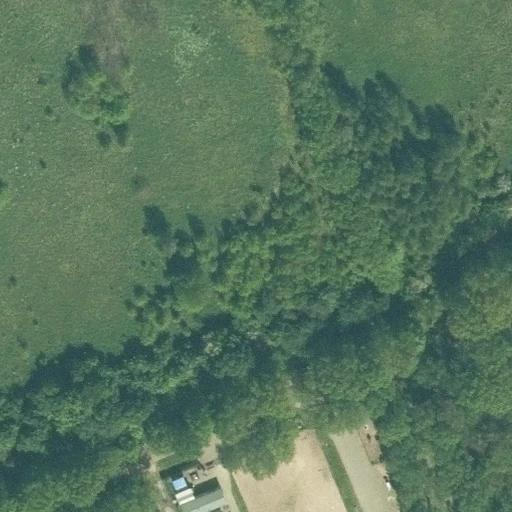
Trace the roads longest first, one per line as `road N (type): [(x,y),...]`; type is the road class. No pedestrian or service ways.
road 1 (track): [(394,348),(7,511)]
road 2 (track): [(511,265),(394,348)]
